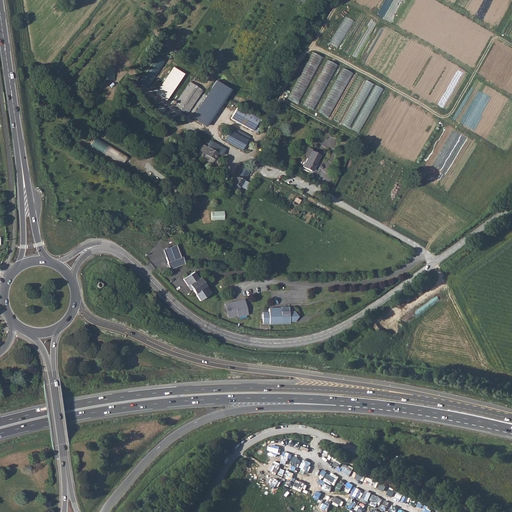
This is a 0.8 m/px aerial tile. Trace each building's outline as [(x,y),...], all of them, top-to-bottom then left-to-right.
[(123,51),(117,62),(125,66),(130,54),(123,51)] [(312,52),(288,97),(299,103),(323,58),(312,52)] [(157,56),(139,82),(148,88),(165,62),(157,56)] [(328,60),(303,105),(314,110),(338,66),(328,60)] [(174,67),(156,93),(167,100),(184,74),(174,67)] [(343,68),(318,113),(329,118),(353,74),(343,68)] [(357,75),(333,118),(340,122),(364,79),(357,75)] [(367,80),(342,123),(350,127),(374,84),(367,80)] [(189,82),(174,105),(187,114),(202,90),(189,82)] [(377,85),(353,128),(360,132),(384,89),(377,85)] [(211,89),(195,113),(201,117),(198,121),(204,125),(223,97),(211,89)] [(238,107),(231,119),(253,131),(260,119),(238,107)] [(229,131),(226,137),(225,139),(242,149),(247,141),(236,134),(229,131)] [(90,144),(110,157),(115,149),(94,137),(90,144)] [(204,145),(199,153),(204,157),(205,155),(214,160),(219,153),(204,145)] [(115,149),(110,157),(121,164),(126,156),(115,149)] [(312,152),(304,168),(313,172),(315,167),(316,167),(321,156),(312,152)] [(241,167),(229,187),(237,192),(250,169),(247,167),(245,170),(241,167)] [(218,233),(225,222),(218,217),(211,229),(218,233)] [(169,269),(184,265),(178,244),(163,249),(169,269)] [(200,301),(211,294),(200,278),(198,279),(194,272),(183,279),(188,286),(189,285),(192,289),(200,301)] [(234,302),(227,304),(230,316),(237,314),(238,316),(247,314),(244,300),(234,302)] [(289,323),(288,307),(281,308),(269,309),(269,314),(263,314),(263,322),(269,322),(269,323),(281,323),(289,323)]
